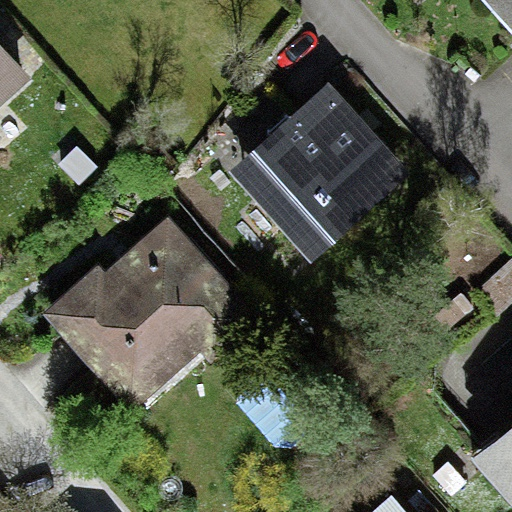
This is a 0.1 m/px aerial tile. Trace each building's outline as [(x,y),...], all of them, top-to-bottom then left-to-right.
[(0,46),(0,85),(20,68),(0,46)] [(396,170),(326,90),(241,166),(312,245),(396,170)] [(97,277),(59,310),(131,392),(200,332),(211,343),(243,315),(167,228),(103,284),(97,277)] [(511,260),(477,292),(497,314),(511,299),(511,260)] [(511,431),(487,454),(511,482),(511,431)] [(13,511),(0,495),(0,511),(13,511)] [(402,511),(391,499),(375,511),(402,511)]
